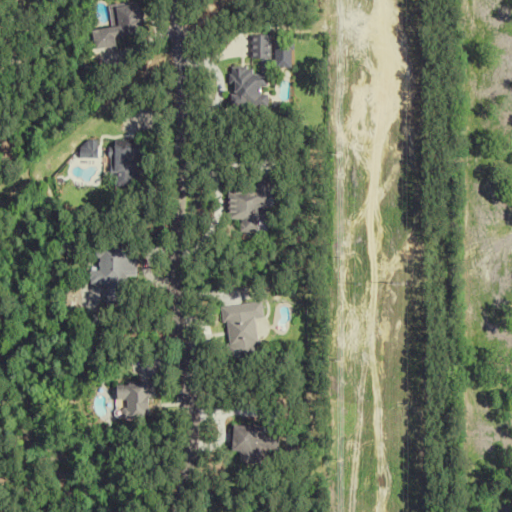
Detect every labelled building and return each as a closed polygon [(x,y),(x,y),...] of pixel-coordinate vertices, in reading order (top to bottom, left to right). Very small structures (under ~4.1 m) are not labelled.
[(110,7),(112,29),(95,31),(96,50),(119,47),(118,37),(146,35),(143,4),(110,7)] [(276,36),(257,36),(255,68),(236,67),(235,85),(240,85),(239,109),(273,111),(276,36)] [(142,157),(146,157),(147,141),(115,140),(114,187),(141,187),(142,157)] [(235,222),(247,222),(247,234),(266,234),(266,222),(273,222),(272,196),(285,196),(284,180),(248,180),(248,193),(235,193),(235,222)] [(128,277),(140,277),(140,255),(130,255),(131,245),(101,244),(100,271),(90,271),(90,284),(109,285),(108,304),(128,304),(128,277)] [(261,321),(269,320),(267,303),(229,308),(235,356),(265,353),(261,321)] [(127,419),(160,418),(159,385),(119,386),(119,402),(126,402),(127,419)] [(282,434),(239,431),(237,464),(263,465),(264,452),(281,453),(282,434)]
